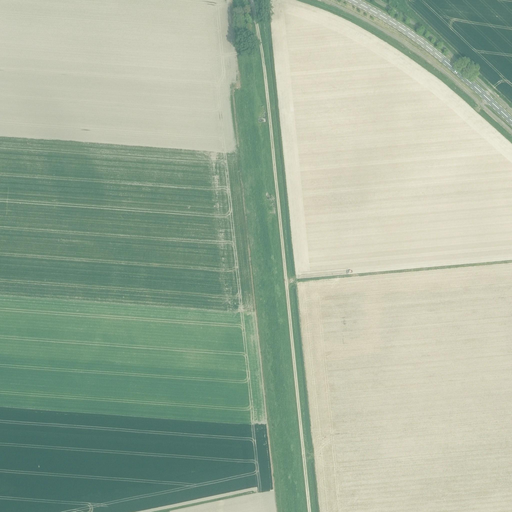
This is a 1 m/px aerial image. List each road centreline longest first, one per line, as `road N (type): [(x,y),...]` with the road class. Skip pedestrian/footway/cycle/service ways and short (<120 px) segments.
road 1 (unclassified): [(308,511),(251,0)]
road 2 (secondary): [(511,122),(408,33),(348,0)]
